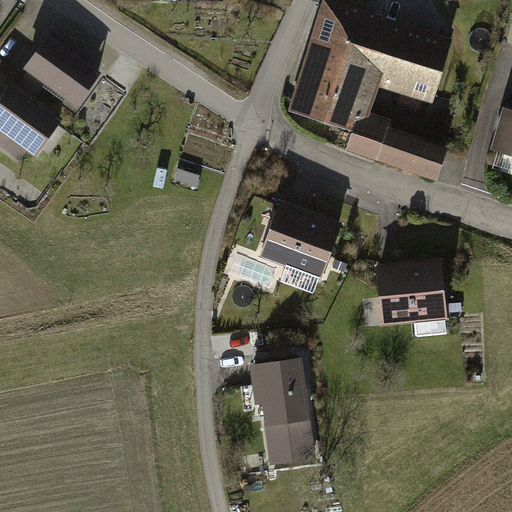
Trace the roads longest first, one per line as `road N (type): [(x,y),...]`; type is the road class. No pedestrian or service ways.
road 1 (track): [(225,511),(208,415),(206,301),(227,196),(256,126)]
road 2 (residential): [(511,226),(325,162),(256,126)]
road 3 (residential): [(256,126),(71,0)]
road 4 (track): [(384,100),(406,117),(430,116),(443,103),(461,49),(456,31),(421,0)]
road 5 (residential): [(256,126),(308,0)]
